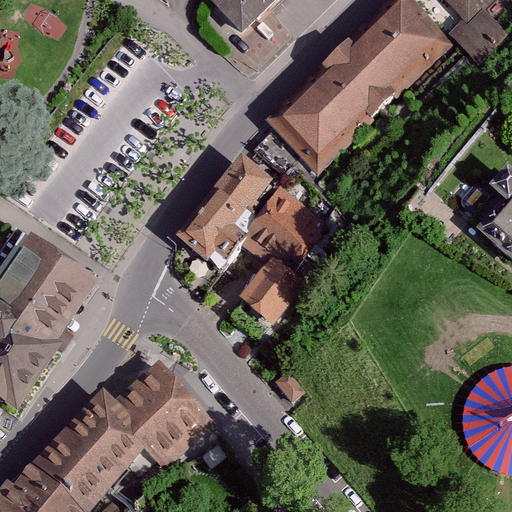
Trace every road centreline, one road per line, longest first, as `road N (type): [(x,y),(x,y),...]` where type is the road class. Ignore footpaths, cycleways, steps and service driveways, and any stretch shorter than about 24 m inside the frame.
road 1 (tertiary): [(138,285),(220,152),(369,0)]
road 2 (tertiary): [(138,285),(207,342),(347,511)]
road 3 (tertiary): [(0,478),(106,357),(138,285)]
